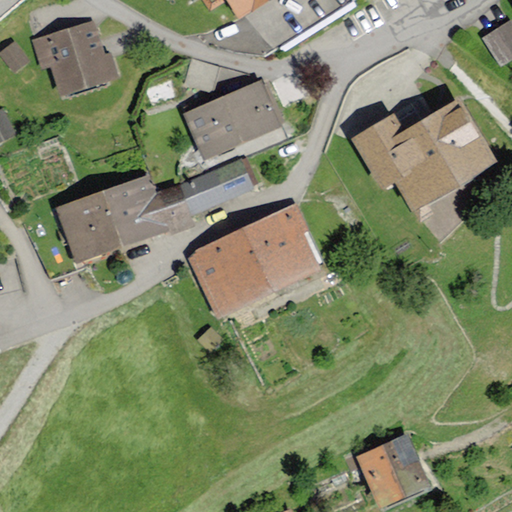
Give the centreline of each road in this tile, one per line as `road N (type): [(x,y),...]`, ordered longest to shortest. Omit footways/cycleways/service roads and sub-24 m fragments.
road 1 (residential): [(346,74),(301,173),(280,197),(168,255),(146,282),(108,302),(0,343)]
road 2 (residential): [(346,74),(193,49),(97,0)]
road 3 (residential): [(480,0),(371,52),(346,74)]
road 4 (track): [(511,126),(433,24)]
